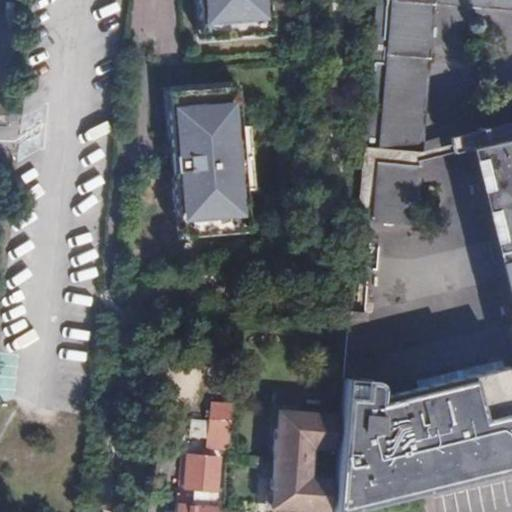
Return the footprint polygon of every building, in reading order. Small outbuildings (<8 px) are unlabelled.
[(194,0),(196,18),(211,16),(213,37),(259,33),(258,14),(267,13),(265,0),(194,0)] [(511,0),(368,0),(350,214),(404,218),(423,0),(508,0),(511,17),(511,122),(452,136),(502,364),(377,394),(375,379),(373,376),(369,374),(339,376),(330,509),(345,505),(511,460),(511,0)] [(267,13),(258,14),(259,33),(268,32),(267,13)] [(213,37),(211,16),(196,18),(197,38),(213,37)] [(234,83),(225,84),(226,104),(235,103),(234,83)] [(225,84),(178,87),(180,107),(165,109),(173,215),(188,214),(190,234),(236,230),(234,210),(243,210),(242,188),(237,125),(235,103),(226,104),(225,84)] [(180,107),(178,87),(163,89),(165,109),(180,107)] [(244,125),(237,125),(242,188),(249,187),(244,125)] [(245,229),(243,210),(234,210),(236,230),(245,229)] [(190,234),(188,214),(173,215),(174,235),(190,234)] [(204,415),(225,418),(226,404),(227,397),(206,395),(204,415)] [(316,506),(323,507),(326,473),(307,472),(309,440),(329,442),(331,410),(270,405),(262,501),(316,506)] [(202,442),(223,444),(225,418),(204,415),(202,442)] [(187,454),(184,485),(212,488),(214,457),(187,454)] [(171,490),(170,505),(184,506),(185,492),(171,490)]
